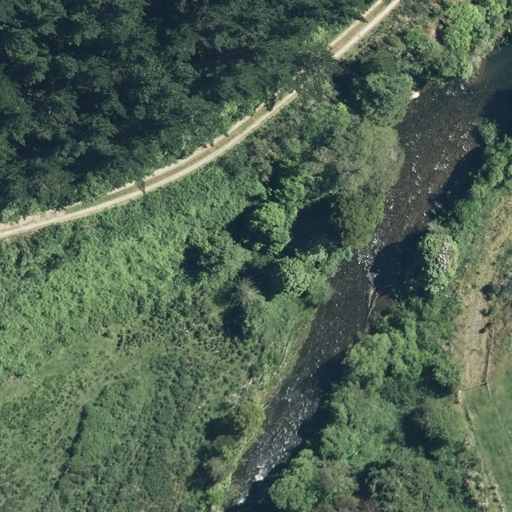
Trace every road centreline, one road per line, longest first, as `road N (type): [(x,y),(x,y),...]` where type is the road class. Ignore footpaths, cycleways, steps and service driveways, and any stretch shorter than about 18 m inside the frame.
road 1 (unclassified): [(389,0),(220,155),(168,182),(0,237)]
road 2 (track): [(511,484),(478,396),(484,279),(511,232)]
